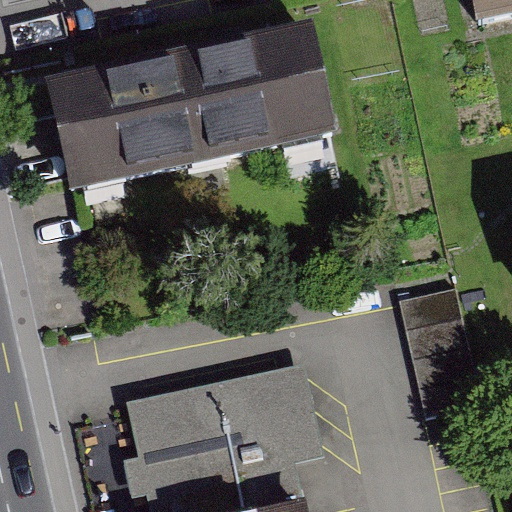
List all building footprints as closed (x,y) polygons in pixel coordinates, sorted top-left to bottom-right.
[(511,0),(470,0),(480,43),(511,35),(511,0)] [(315,31),(52,88),(73,188),(336,131),(315,31)] [(457,292),(403,303),(427,423),(481,412),(457,292)] [(323,458),(302,366),(130,404),(142,457),(125,461),(133,500),(149,496),(152,511),(247,511),(240,477),(323,458)] [(307,511),(305,501),(255,511),(307,511)]
